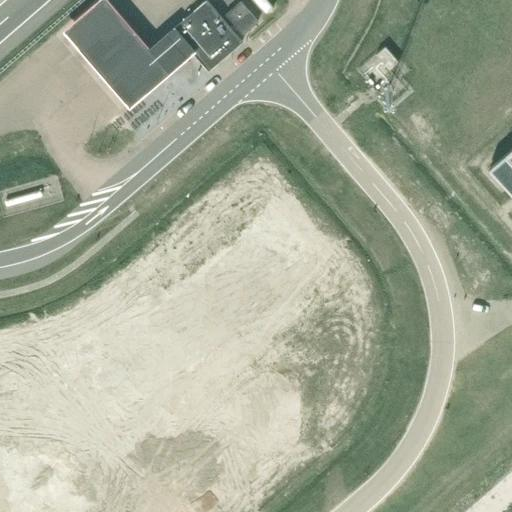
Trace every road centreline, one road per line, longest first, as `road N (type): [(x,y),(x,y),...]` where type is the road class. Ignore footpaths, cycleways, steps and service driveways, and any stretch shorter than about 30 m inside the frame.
road 1 (unclassified): [(353,511),(422,428),(439,384),(442,320),(429,267),(405,222),(269,61)]
road 2 (unclassified): [(0,259),(59,240),(92,218),(269,61)]
